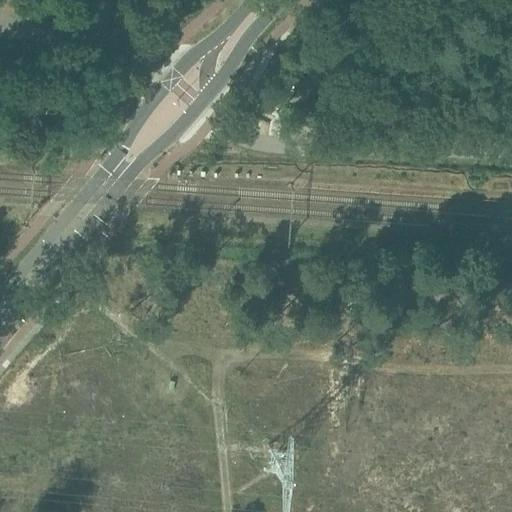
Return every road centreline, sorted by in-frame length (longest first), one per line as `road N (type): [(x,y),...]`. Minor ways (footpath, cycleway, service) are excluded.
road 1 (track): [(511,369),(224,356),(212,369),(224,511)]
road 2 (secondary): [(189,57),(0,308)]
road 3 (unclassified): [(511,156),(258,143),(214,118)]
road 4 (secondary): [(0,316),(199,105)]
road 5 (unclassified): [(189,57),(155,65),(116,37),(0,27)]
